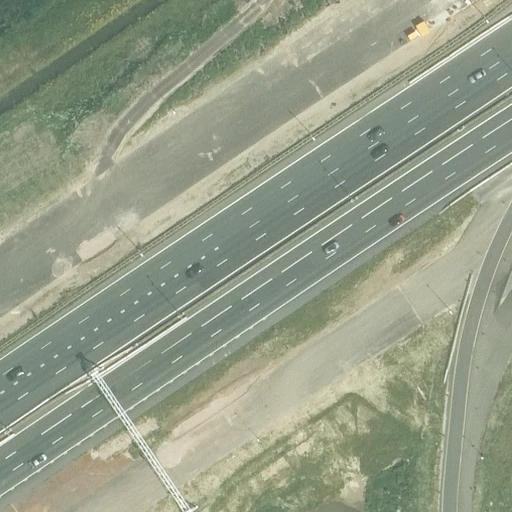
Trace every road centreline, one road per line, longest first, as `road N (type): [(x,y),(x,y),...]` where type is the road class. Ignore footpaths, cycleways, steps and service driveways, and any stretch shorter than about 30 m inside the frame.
road 1 (motorway): [(0,476),(511,135)]
road 2 (motorway): [(511,55),(0,396)]
road 3 (motorway): [(430,0),(0,288)]
road 4 (motorway): [(90,511),(511,232)]
road 5 (motorway): [(449,511),(467,398),(511,307)]
